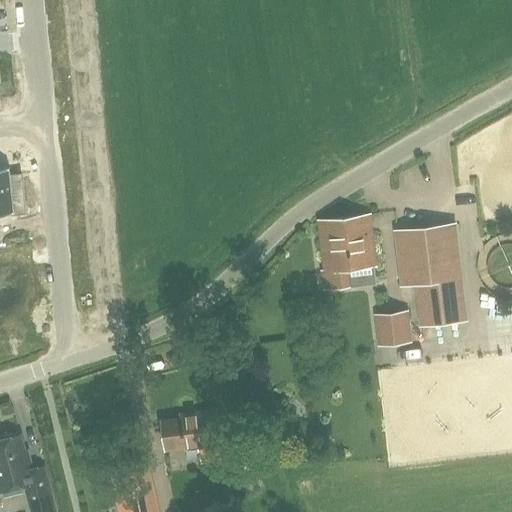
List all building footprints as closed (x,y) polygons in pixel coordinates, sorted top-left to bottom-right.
[(9,168),(0,168),(0,213),(12,213),(12,215),(27,214),(23,179),(10,181),(10,175),(9,168)] [(349,269),(377,266),(371,214),(319,220),(325,271),(323,271),(325,289),(351,286),(349,269)] [(465,319),(454,225),(396,232),(403,284),(417,283),(422,324),(465,319)] [(505,288),(511,282),(511,243),(486,262),(505,288)] [(381,344),(409,341),(406,313),(377,316),(381,344)] [(342,397),(358,397),(358,377),(342,377),(342,397)] [(368,400),(344,400),(343,428),(368,428),(368,400)] [(222,442),(217,410),(196,413),(196,417),(163,422),(166,449),(201,445),(203,461),(223,458),(221,442),(222,442)] [(44,467),(32,470),(29,458),(26,458),(20,435),(15,437),(12,434),(3,437),(2,440),(0,440),(0,491),(26,484),(33,511),(50,511),(56,511),(44,467)] [(112,470),(115,488),(147,481),(143,464),(112,470)]
